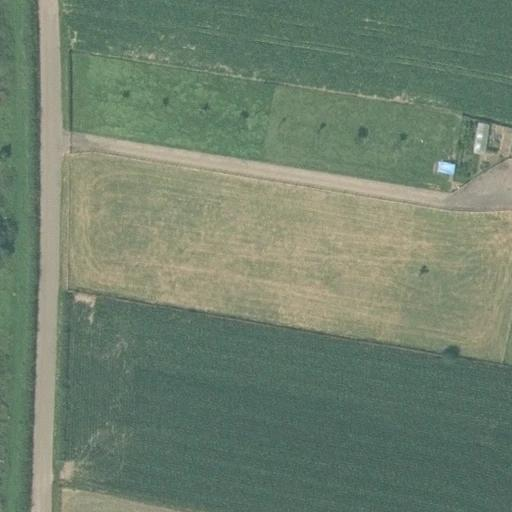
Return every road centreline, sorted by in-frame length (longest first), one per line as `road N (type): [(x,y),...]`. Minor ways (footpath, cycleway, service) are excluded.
road 1 (unclassified): [(39,511),(50,135),(41,0)]
road 2 (track): [(50,135),(453,200),(511,192)]
